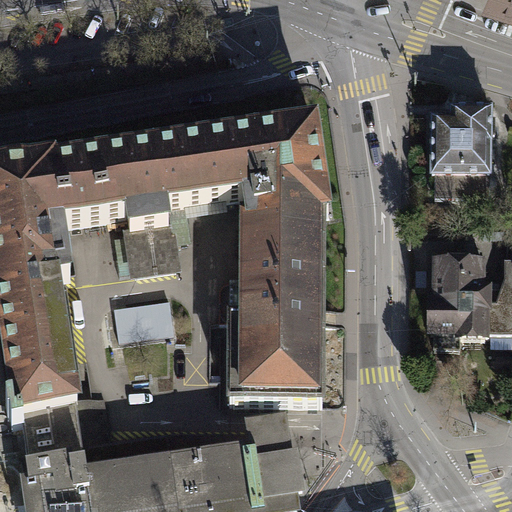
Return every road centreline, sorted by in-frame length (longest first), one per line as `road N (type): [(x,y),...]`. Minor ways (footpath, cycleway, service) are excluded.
road 1 (tertiary): [(329,0),(356,88),(380,244),(378,375),(394,415)]
road 2 (primary): [(342,0),(511,56)]
